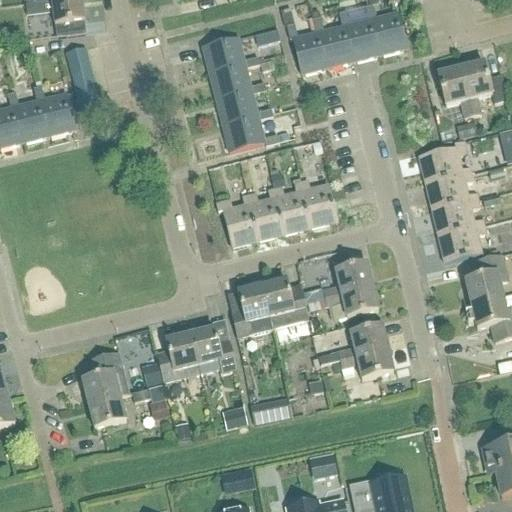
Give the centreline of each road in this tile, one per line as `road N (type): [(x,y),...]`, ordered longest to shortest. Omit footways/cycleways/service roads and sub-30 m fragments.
road 1 (residential): [(187,282),(117,0)]
road 2 (residential): [(455,511),(436,382),(394,231)]
road 3 (residential): [(187,282),(394,231)]
road 4 (residential): [(17,348),(192,305),(187,282)]
road 5 (residential): [(394,231),(357,82)]
